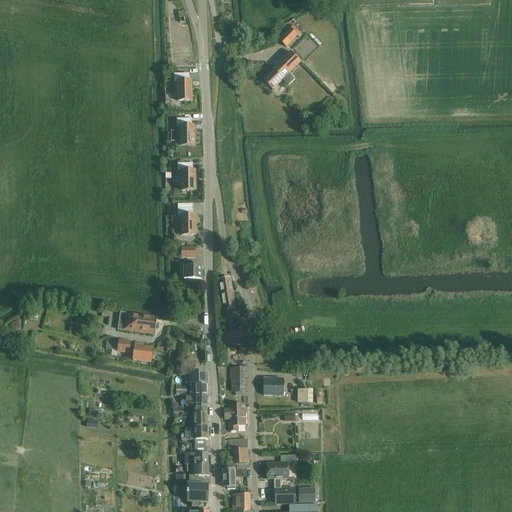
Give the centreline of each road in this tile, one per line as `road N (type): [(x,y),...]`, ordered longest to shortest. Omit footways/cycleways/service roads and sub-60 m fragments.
road 1 (residential): [(258,511),(248,305),(208,165)]
road 2 (residential): [(216,511),(208,165)]
